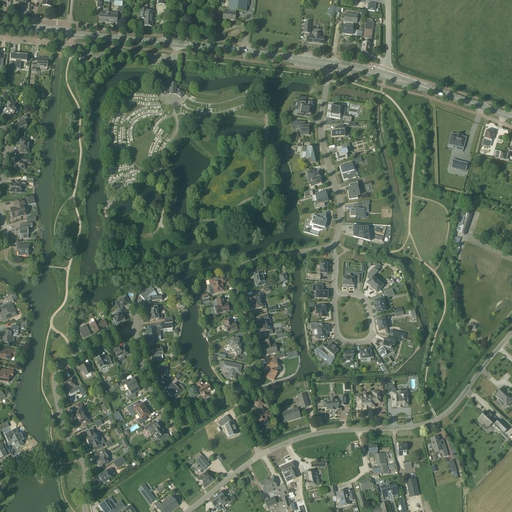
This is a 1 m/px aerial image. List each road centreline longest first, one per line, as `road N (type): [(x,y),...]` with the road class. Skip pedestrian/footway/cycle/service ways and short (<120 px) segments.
road 1 (residential): [(259,454),(329,431),(437,419),(511,333)]
road 2 (residential): [(85,511),(83,465),(59,414),(54,375),(64,362),(134,327)]
road 3 (residential): [(331,247),(241,268),(236,298),(254,371),(233,394)]
road 4 (tertiary): [(70,34),(279,56)]
road 5 (residential): [(331,247),(339,196),(320,128),(329,67)]
road 6 (residential): [(233,394),(193,417),(168,415),(149,384),(134,327)]
road 7 (residential): [(334,295),(360,297),(372,332),(366,341),(346,342),(336,312)]
